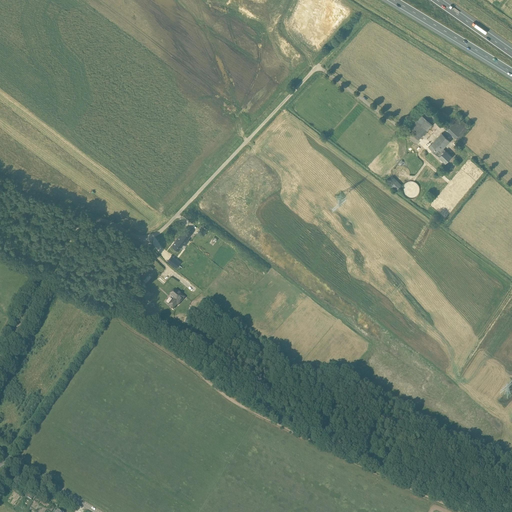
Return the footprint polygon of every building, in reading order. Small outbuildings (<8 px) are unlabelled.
[(420,113),(406,128),(419,140),(433,125),(420,113)] [(458,140),(470,127),(458,116),(446,129),(453,136),(455,139),(456,138),(458,140)] [(437,155),(450,141),(441,133),(428,147),(437,155)] [(445,163),(451,156),(445,150),(439,157),(445,163)] [(387,181),(396,190),(402,184),(392,175),(387,181)] [(188,239),(193,233),(186,228),(180,236),(188,243),(190,240),(188,239)] [(205,234),(199,229),(196,233),(202,238),(205,234)] [(179,251),(184,244),(186,246),(188,243),(180,236),(173,246),(179,251)] [(167,261),(172,264),(176,268),(178,265),(180,263),(176,259),(171,255),(167,261)] [(150,266),(141,277),(144,279),(153,268),(150,266)] [(157,274),(153,270),(142,283),(146,287),(157,274)] [(145,285),(139,291),(148,299),(153,293),(145,285)] [(178,305),(185,297),(176,289),(170,295),(175,299),(169,305),(173,309),(177,305),(178,305)]
